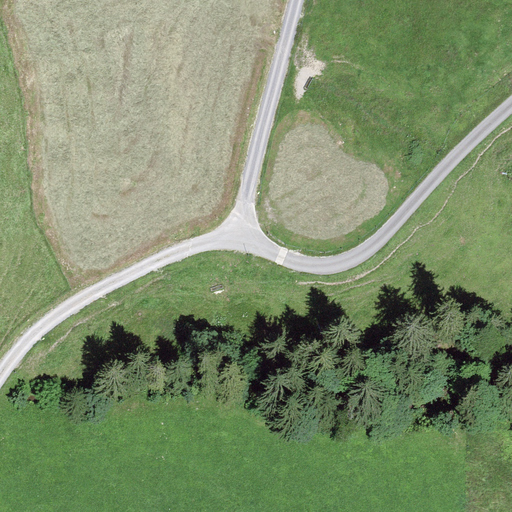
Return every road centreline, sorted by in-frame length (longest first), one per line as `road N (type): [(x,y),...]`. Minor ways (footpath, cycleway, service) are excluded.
road 1 (track): [(511,103),(352,258),(303,264),(236,238)]
road 2 (track): [(236,238),(181,250),(61,310),(0,378)]
road 3 (track): [(236,238),(298,0)]
